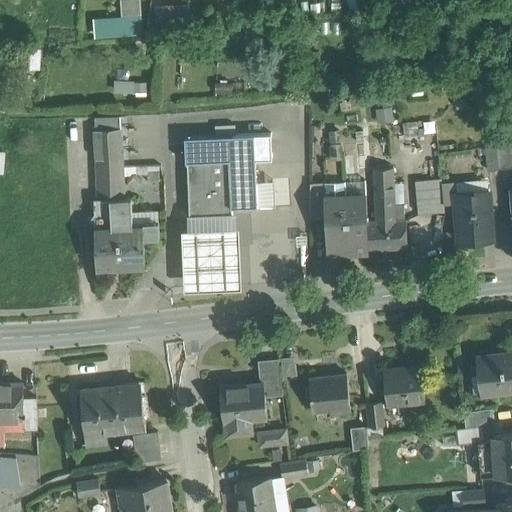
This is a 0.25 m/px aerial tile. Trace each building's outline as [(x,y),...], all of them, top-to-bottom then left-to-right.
[(121,0),(123,13),(143,12),(141,0),(121,0)] [(116,80),(116,90),(147,90),(147,80),(116,80)] [(120,117),(94,118),(95,130),(121,129),(120,117)] [(121,129),(95,130),(95,140),(121,139),(121,129)] [(234,135),(184,137),(185,162),(187,162),(187,160),(230,158),(235,158),(234,135)] [(121,139),(95,140),(98,199),(124,198),(121,139)] [(511,142),(497,145),(497,146),(499,169),(511,167),(511,142)] [(497,146),(485,147),(487,170),(499,169),(497,146)] [(235,158),(230,158),(232,207),(257,206),(255,157),(235,158)] [(230,158),(187,160),(187,162),(190,218),(230,216),(232,216),(232,207),(230,158)] [(393,167),(363,169),(365,194),(364,195),(365,214),(366,214),(375,213),(376,221),(405,220),(405,209),(394,210),(393,167)] [(441,178),(415,181),(418,214),(444,211),(444,202),(442,185),(441,178)] [(325,182),(310,183),(310,219),(326,218),(325,196),(326,196),(325,182)] [(454,184),(442,185),(444,202),(456,201),(455,192),(454,184)] [(489,189),(455,192),(456,201),(459,242),(493,239),(489,189)] [(364,195),(345,196),(348,251),(368,250),(367,221),(366,214),(365,214),(364,195)] [(326,196),(325,196),(326,218),(328,252),(348,251),(345,196),(326,196)] [(98,199),(93,199),(95,227),(112,227),(112,210),(132,210),(132,198),(124,198),(98,199)] [(132,210),(112,210),(112,227),(95,227),(97,268),(145,265),(144,239),(143,225),(141,225),(133,226),(132,210)] [(233,287),(230,216),(190,218),(193,289),(233,287)] [(376,221),(367,221),(368,250),(406,247),(405,220),(376,221)] [(158,222),(141,223),(141,225),(143,225),(144,239),(159,238),(158,222)] [(511,353),(478,357),(478,356),(477,356),(481,393),(482,393),(482,392),(507,389),(505,376),(511,374),(511,353)] [(278,359),(258,360),(260,382),(264,382),(265,397),(283,395),(278,359)] [(422,365),(384,369),(388,404),(389,404),(390,416),(409,414),(407,402),(425,400),(422,365)] [(347,373),(309,377),(313,411),(326,410),(326,413),(331,413),(332,422),(352,420),(347,373)] [(260,382),(220,387),(224,423),(225,422),(226,435),(253,432),(251,420),(268,418),(265,397),(264,382),(260,382)] [(23,383),(0,383),(0,418),(22,419),(23,419),(23,397),(23,383)] [(141,383),(80,390),(86,445),(107,443),(106,431),(146,427),(141,383)] [(38,429),(36,397),(23,397),(23,419),(22,419),(22,429),(38,429)] [(382,402),(367,403),(370,427),(384,425),(382,402)] [(466,427),(492,424),(490,412),(465,415),(466,427)] [(22,419),(0,418),(0,445),(4,446),(4,429),(22,429),(22,419)] [(291,425),(269,427),(269,420),(259,420),(260,445),(292,443),(291,425)] [(458,447),(494,443),(492,424),(455,429),(458,447)] [(371,446),(370,425),(354,426),(355,447),(371,446)] [(158,432),(134,436),(137,462),(161,458),(158,432)] [(511,433),(494,434),(496,458),(484,459),(485,474),(497,473),(497,475),(511,473),(511,433)] [(16,457),(0,456),(0,485),(21,488),(16,457)] [(306,459),(280,463),(283,477),(308,473),(306,459)] [(276,511),(270,476),(236,482),(241,511),(276,511)] [(99,480),(77,483),(79,497),(101,493),(99,480)] [(170,511),(166,480),(119,487),(122,507),(134,505),(134,511),(170,511)] [(484,490),(463,491),(464,505),(486,503),(484,490)] [(511,511),(511,501),(498,503),(498,506),(498,511),(511,511)] [(322,511),(321,503),(298,507),(299,511),(322,511)]
